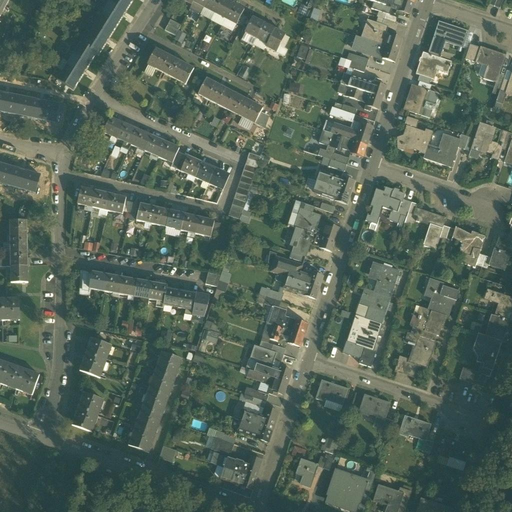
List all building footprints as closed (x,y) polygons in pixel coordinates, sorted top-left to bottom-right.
[(132,1),(130,0),(111,0),(100,19),(115,28),(132,1)] [(208,0),(194,0),(193,3),(204,9),(208,0)] [(221,0),(208,0),(204,9),(214,14),(221,0)] [(224,0),(221,0),(214,14),(225,20),(233,5),(224,0)] [(401,0),(366,0),(367,1),(374,3),(371,10),(388,15),(390,9),(397,11),(396,15),(402,17),(403,14),(410,16),(414,4),(402,0),(401,0)] [(503,0),(496,0),(494,7),(500,9),(503,0)] [(204,9),(193,3),(192,5),(189,10),(198,15),(199,14),(201,14),(201,13),(202,13),(204,9)] [(233,5),(225,20),(236,26),(244,10),(233,5)] [(100,19),(83,46),(96,53),(98,55),(115,28),(100,19)] [(253,19),(245,34),(256,39),(264,24),(253,19)] [(391,23),(384,20),(382,26),(388,28),(388,29),(395,31),(397,25),(391,23)] [(181,26),(170,21),(167,26),(178,31),(181,26)] [(382,26),(367,21),(361,39),(386,47),(389,36),(386,35),(388,29),(388,28),(382,26)] [(468,32),(439,23),(430,49),(442,53),(445,43),(463,49),(468,32)] [(275,30),(264,24),(256,39),(267,45),(275,30)] [(178,31),(167,26),(165,31),(175,37),(178,31)] [(267,45),(265,48),(276,53),(285,36),(275,30),(267,45)] [(402,40),(389,36),(386,47),(398,51),(402,40)] [(361,39),(357,38),(353,50),(382,59),(386,47),(361,39)] [(80,44),(58,80),(73,90),(96,53),(83,46),(80,44)] [(309,62),(313,49),(300,45),(296,58),(309,62)] [(480,49),(470,45),(465,60),(475,63),(480,49)] [(398,51),(386,47),(382,59),(383,60),(383,62),(387,64),(387,61),(394,63),(398,51)] [(506,56),(480,48),(480,49),(475,63),(491,69),(486,81),(495,84),(496,84),(499,76),(506,56)] [(193,69),(155,49),(147,64),(185,85),(193,69)] [(442,53),(430,49),(428,55),(440,59),(442,53)] [(428,55),(423,53),(416,75),(420,76),(434,81),(438,68),(448,72),(451,63),(440,59),(428,55)] [(367,60),(349,54),(346,61),(350,62),(365,67),(367,60)] [(365,67),(350,62),(348,68),(363,73),(365,67)] [(240,77),(245,79),(249,69),(244,67),(240,77)] [(373,83),(351,76),(348,87),(360,92),(369,94),(373,83)] [(431,80),(420,76),(418,82),(419,82),(429,86),(431,80)] [(495,84),(492,94),(498,96),(503,80),(504,77),(499,76),(496,84),(495,84)] [(381,81),(375,79),(373,83),(369,94),(370,95),(382,99),(386,87),(380,85),(381,81)] [(234,95),(206,80),(198,95),(226,110),(234,95)] [(509,82),(503,80),(500,92),(505,94),(509,82)] [(429,86),(419,82),(417,88),(429,92),(431,86),(429,86)] [(290,83),(289,91),(298,93),(299,85),(290,83)] [(348,87),(340,85),(338,93),(343,95),(342,96),(350,99),(353,89),(348,87)] [(417,88),(411,86),(403,111),(430,120),(431,118),(434,119),(440,102),(437,101),(439,95),(429,92),(417,88)] [(360,92),(353,89),(350,99),(357,101),(360,92)] [(369,94),(360,92),(357,101),(367,105),(370,95),(369,94)] [(505,94),(500,92),(496,103),(502,106),(506,94),(505,94)] [(0,110),(7,111),(6,114),(15,115),(18,98),(7,96),(0,94),(0,110)] [(246,101),(234,95),(226,110),(254,125),(260,114),(262,109),(250,103),(246,101)] [(382,99),(370,95),(367,105),(366,106),(371,108),(379,110),(382,99)] [(34,101),(18,98),(15,115),(20,116),(20,114),(27,116),(27,118),(42,121),(42,119),(48,120),(48,122),(54,123),(57,106),(41,102),(41,103),(34,101)] [(356,110),(343,106),(341,111),(341,112),(354,116),(356,110)] [(354,116),(341,112),(341,111),(332,108),(329,116),(352,124),(355,116),(354,116)] [(268,117),(260,114),(254,125),(263,130),(268,117)] [(418,122),(407,118),(404,125),(416,129),(418,122)] [(118,122),(110,119),(103,134),(110,137),(111,135),(118,138),(124,125),(117,123),(118,122)] [(485,125),(480,123),(474,140),(471,150),(472,151),(480,154),(485,155),(486,153),(492,155),(491,159),(498,161),(503,146),(492,142),(496,129),(492,127),(485,125)] [(373,128),(360,124),(358,130),(371,134),(373,128)] [(131,128),(124,125),(118,138),(117,140),(124,143),(125,141),(132,144),(137,131),(131,129),(131,128)] [(357,132),(335,125),(332,135),(345,139),(354,142),(357,132)] [(416,129),(404,125),(402,130),(406,131),(405,136),(396,139),(397,150),(403,151),(405,146),(415,149),(414,151),(419,152),(418,153),(425,155),(428,146),(432,132),(425,130),(424,133),(416,130),(416,129)] [(371,134),(358,130),(357,132),(354,142),(367,146),(371,134)] [(145,135),(138,131),(137,131),(132,144),(131,146),(138,149),(139,147),(145,150),(151,138),(145,135)] [(332,135),(323,132),(319,144),(328,147),(332,135)] [(345,139),(332,135),(328,147),(336,150),(341,151),(342,148),(345,139)] [(468,138),(460,135),(458,141),(460,141),(458,148),(464,150),(468,138)] [(439,150),(428,146),(425,155),(424,158),(451,167),(458,148),(460,141),(458,141),(443,136),(439,150)] [(159,140),(151,137),(151,138),(145,150),(144,152),(152,156),(153,154),(159,156),(165,144),(159,141),(159,140)] [(474,140),(468,138),(464,150),(470,152),(471,152),(472,151),(471,150),(474,140)] [(354,142),(345,139),(342,148),(351,152),(354,142)] [(367,146),(354,142),(351,152),(350,153),(363,158),(367,146)] [(173,147),(165,143),(165,144),(159,156),(158,158),(166,162),(167,160),(173,163),(177,153),(179,150),(173,147)] [(326,152),(320,150),(318,156),(323,158),(346,166),(348,159),(334,155),(326,152)] [(480,154),(472,151),(471,152),(470,152),(469,158),(478,161),(480,154)] [(173,163),(172,165),(171,168),(176,171),(182,155),(177,153),(173,163)] [(260,158),(249,154),(247,160),(258,164),(260,158)] [(187,158),(182,155),(176,171),(180,173),(181,173),(187,158)] [(195,161),(187,158),(181,173),(180,173),(189,177),(190,174),(195,177),(201,164),(195,162),(195,161)] [(346,166),(323,158),(321,165),(344,173),(346,166)] [(258,164),(247,160),(245,166),(256,169),(258,164)] [(209,167),(201,164),(195,177),(195,179),(203,182),(203,180),(209,183),(215,170),(209,168),(209,167)] [(22,173),(15,171),(15,170),(0,165),(0,166),(0,183),(0,184),(1,182),(7,184),(7,186),(22,190),(23,189),(29,190),(29,192),(34,194),(39,176),(22,172),(22,173)] [(256,169),(245,166),(243,171),(255,175),(256,169)] [(222,173),(215,170),(209,183),(208,185),(216,188),(217,186),(223,189),(229,177),(222,174),(222,173)] [(255,175),(243,171),(241,177),(253,181),(255,175)] [(342,178),(320,171),(316,182),(338,190),(342,178)] [(253,181),(241,177),(239,183),(251,186),(253,181)] [(355,182),(342,178),(338,190),(351,194),(355,182)] [(338,190),(316,182),(313,191),(321,194),(321,196),(335,200),(338,190)] [(251,186),(239,183),(237,188),(249,192),(251,186)] [(249,192),(237,188),(236,194),(247,198),(249,192)] [(90,191),(81,189),(77,205),(86,207),(86,205),(93,206),(96,193),(90,191)] [(398,225),(406,201),(404,201),(406,195),(399,193),(399,191),(394,190),(394,191),(385,189),(384,193),(376,191),(371,207),(374,208),(371,218),(368,217),(366,223),(371,224),(370,230),(375,232),(383,209),(391,211),(388,221),(398,225)] [(351,194),(338,190),(335,200),(335,201),(347,206),(351,194)] [(104,194),(96,192),(96,193),(93,206),(92,208),(100,210),(101,208),(107,209),(110,196),(104,194)] [(247,198),(236,194),(234,200),(245,203),(247,198)] [(125,199),(119,198),(119,197),(111,195),(107,209),(107,212),(115,213),(115,211),(122,213),(125,199)] [(245,203),(234,200),(232,205),(243,209),(245,203)] [(406,201),(398,225),(397,228),(403,229),(405,224),(408,215),(411,203),(406,201)] [(334,207),(322,203),(319,210),(332,214),(334,207)] [(418,205),(411,203),(408,215),(405,224),(416,223),(418,218),(413,216),(416,209),(417,209),(418,205)] [(314,208),(302,204),(300,209),(313,213),(314,208)] [(155,209),(147,207),(148,207),(139,205),(135,221),(145,223),(145,221),(152,222),(155,209)] [(243,209),(232,205),(230,211),(241,215),(243,209)] [(169,212),(163,211),(155,209),(152,222),(151,225),(160,227),(160,224),(166,226),(169,212)] [(313,213),(300,209),(294,228),(301,230),(322,237),(326,226),(327,225),(319,222),(321,216),(313,213)] [(417,209),(416,209),(413,216),(418,218),(416,223),(415,224),(418,225),(419,224),(430,227),(423,248),(435,252),(439,240),(443,227),(446,219),(417,209)] [(241,215),(230,211),(228,217),(239,221),(241,215)] [(178,214),(169,212),(166,226),(166,228),(174,230),(174,228),(181,229),(184,216),(177,214),(178,214)] [(192,217),(184,215),(181,229),(180,232),(189,234),(190,231),(196,232),(199,219),(192,218),(192,217)] [(207,221),(199,219),(196,232),(195,235),(204,237),(204,234),(211,236),(214,223),(207,221)] [(26,222),(10,222),(10,231),(12,231),(12,237),(26,237),(26,230),(26,222)] [(339,230),(326,226),(322,237),(335,241),(339,230)] [(443,227),(439,240),(445,242),(449,229),(443,227)] [(455,231),(449,229),(445,242),(452,244),(453,241),(452,241),(455,231)] [(474,238),(456,229),(455,231),(452,241),(453,241),(461,245),(459,250),(460,250),(458,255),(464,256),(461,264),(467,266),(467,267),(475,270),(479,255),(481,252),(480,252),(484,238),(475,235),(474,238)] [(322,237),(301,230),(295,249),(307,253),(309,245),(319,248),(322,237)] [(12,237),(10,237),(10,246),(12,246),(13,252),(26,252),(26,246),(27,246),(27,237),(26,237),(12,237)] [(335,241),(322,237),(319,248),(318,250),(331,254),(335,241)] [(509,241),(498,238),(494,250),(491,259),(488,267),(504,272),(510,253),(511,253),(511,241),(509,241)] [(83,250),(98,253),(100,245),(85,242),(83,250)] [(295,249),(293,248),(291,253),(305,258),(307,253),(295,249)] [(13,252),(10,253),(10,260),(10,261),(13,261),(13,267),(27,267),(27,261),(27,252),(26,252),(13,252)] [(305,258),(291,253),(289,259),(303,264),(305,258)] [(485,257),(479,255),(476,267),(481,269),(485,257)] [(310,275),(300,272),(302,266),(275,257),(270,273),(285,278),(285,277),(307,285),(310,275)] [(491,259),(485,257),(481,269),(487,271),(488,267),(491,259)] [(400,273),(373,264),(369,276),(378,279),(373,293),(391,299),(400,273)] [(13,267),(11,267),(11,284),(27,284),(27,267),(13,267)] [(488,272),(485,281),(499,286),(502,277),(488,272)] [(101,275),(92,273),(92,274),(92,273),(91,277),(89,290),(104,293),(107,277),(101,275)] [(323,278),(310,273),(310,275),(307,285),(320,289),(323,278)] [(219,276),(208,274),(206,279),(218,282),(219,276)] [(91,277),(83,275),(82,291),(88,292),(89,290),(91,277)] [(116,278),(107,276),(107,277),(104,293),(112,294),(113,292),(120,293),(122,279),(116,278)] [(307,285),(285,277),(285,278),(282,289),(303,296),(307,285)] [(131,280),(122,279),(120,293),(119,295),(127,297),(128,294),(134,296),(137,282),(130,281),(131,280)] [(218,282),(206,279),(205,285),(217,288),(218,282)] [(145,283),(137,282),(134,296),(134,298),(141,299),(140,303),(147,304),(148,304),(149,301),(152,284),(145,283)] [(459,292),(433,283),(430,291),(426,290),(424,297),(431,299),(430,304),(433,305),(431,312),(446,317),(448,318),(450,310),(451,311),(454,301),(455,302),(459,292)] [(159,286),(152,284),(149,301),(155,302),(156,302),(157,300),(164,301),(166,290),(167,287),(159,286)] [(320,289),(307,285),(303,296),(303,297),(315,301),(320,289)] [(270,292),(262,289),(260,295),(266,297),(268,298),(270,292)] [(174,291),(166,290),(164,301),(163,306),(171,307),(171,305),(178,307),(181,293),(174,292),(174,291)] [(373,293),(364,290),(360,302),(369,305),(365,320),(382,325),(391,299),(373,293)] [(283,296),(270,292),(268,298),(280,302),(283,296)] [(189,294),(181,293),(178,307),(178,309),(186,310),(187,308),(194,309),(196,296),(189,294)] [(498,306),(490,328),(488,328),(485,337),(502,342),(510,317),(511,317),(511,299),(493,293),(489,303),(498,306)] [(209,297),(196,295),(194,309),(193,311),(192,316),(204,318),(207,308),(209,297)] [(257,302),(263,304),(265,297),(259,295),(257,302)] [(268,298),(266,297),(263,306),(275,310),(275,309),(278,310),(280,302),(268,298)] [(19,321),(19,300),(2,300),(2,321),(19,321)] [(164,301),(157,300),(156,302),(155,302),(154,308),(163,310),(163,306),(164,301)] [(431,312),(416,308),(413,317),(420,319),(417,328),(419,329),(417,337),(434,343),(436,336),(438,337),(442,325),(443,326),(446,317),(431,312)] [(295,321),(284,318),(285,312),(278,310),(275,309),(275,310),(270,325),(281,329),(291,332),(295,321)] [(365,320),(355,317),(351,329),(361,332),(356,346),(358,347),(364,349),(373,352),(382,325),(365,320)] [(307,325),(295,321),(291,332),(304,336),(307,325)] [(204,328),(216,332),(218,325),(206,322),(204,328)] [(270,325),(267,324),(263,336),(268,337),(267,340),(269,340),(274,326),(270,325)] [(281,329),(274,326),(269,340),(277,343),(279,335),(281,329)] [(291,332),(281,329),(279,335),(289,338),(291,332)] [(217,344),(219,333),(202,331),(201,341),(217,344)] [(304,336),(291,332),(289,338),(287,344),(300,348),(304,336)] [(485,337),(478,334),(474,345),(480,347),(475,362),(483,365),(482,369),(492,372),(502,342),(485,337)] [(417,337),(414,336),(411,344),(414,345),(409,360),(408,364),(412,365),(418,367),(426,369),(431,355),(432,355),(436,343),(434,343),(417,337)] [(111,347),(91,340),(85,356),(105,363),(111,347)] [(285,350),(261,342),(259,348),(271,352),(283,356),(285,350)] [(352,345),(346,342),(342,354),(348,356),(352,345)] [(356,346),(352,345),(348,356),(354,358),(358,347),(356,346)] [(259,348),(254,346),(249,361),(257,363),(272,368),(274,361),(268,359),(271,352),(259,348)] [(364,349),(358,347),(354,358),(360,360),(364,349)] [(373,352),(364,349),(360,360),(359,364),(370,368),(375,352),(373,352)] [(283,356),(271,352),(268,359),(274,361),(281,364),(283,356)] [(181,360),(162,353),(155,373),(174,380),(181,360)] [(105,363),(85,356),(80,372),(99,379),(105,363)] [(409,360),(399,357),(395,372),(402,374),(406,363),(408,364),(409,360)] [(257,363),(249,361),(246,370),(249,371),(254,372),(257,363)] [(272,368),(257,363),(254,372),(254,373),(258,374),(275,380),(278,370),(272,368)] [(408,364),(406,363),(402,374),(408,376),(412,365),(408,364)] [(23,371),(7,365),(0,385),(16,390),(23,371)] [(418,367),(412,365),(408,376),(414,378),(418,367)] [(292,372),(279,368),(278,370),(275,380),(288,384),(292,372)] [(469,371),(463,369),(459,380),(465,382),(469,371)] [(39,376),(23,371),(16,390),(32,396),(39,376)] [(254,372),(249,371),(247,378),(256,381),(258,374),(254,373),(254,372)] [(474,373),(469,371),(465,382),(471,384),(474,373)] [(174,380),(155,373),(148,391),(168,398),(174,380)] [(480,374),(474,373),(471,384),(476,386),(480,374)] [(275,380),(258,374),(256,381),(261,383),(258,393),(265,395),(268,397),(269,395),(275,397),(277,394),(271,392),(275,380)] [(401,374),(398,381),(411,386),(413,379),(401,374)] [(486,376),(480,374),(476,386),(482,388),(486,376)] [(288,384),(275,380),(271,392),(277,394),(284,396),(288,384)] [(347,390),(321,381),(315,400),(325,403),(325,401),(341,406),(342,407),(342,405),(347,390)] [(258,393),(246,389),(244,396),(263,402),(265,395),(258,393)] [(168,398),(148,391),(142,409),(161,416),(168,398)] [(103,401),(83,394),(77,410),(97,417),(103,401)] [(390,404),(364,395),(358,414),(367,417),(368,415),(377,418),(373,428),(381,431),(385,421),(385,419),(390,404)] [(263,402),(244,396),(241,403),(260,409),(263,402)] [(350,408),(342,405),(342,407),(341,406),(338,417),(346,419),(350,408)] [(260,417),(242,411),(239,421),(259,428),(266,408),(263,408),(260,417)] [(278,413),(266,408),(259,428),(272,432),(278,413)] [(161,416),(142,409),(135,428),(154,435),(161,416)] [(97,417),(77,410),(72,426),(91,433),(97,417)] [(431,426),(404,417),(398,436),(408,439),(409,437),(424,442),(426,443),(426,441),(431,426)] [(100,419),(99,428),(111,429),(112,421),(100,419)] [(385,419),(385,421),(381,431),(389,433),(393,422),(385,419)] [(259,428),(239,421),(235,432),(256,439),(259,428)] [(154,435),(135,428),(128,447),(148,454),(154,435)] [(272,432),(259,428),(256,439),(255,440),(268,444),(272,432)] [(224,435),(217,432),(214,439),(221,441),(223,435),(224,436),(224,435)] [(224,436),(223,435),(221,441),(234,446),(236,440),(224,436)] [(333,454),(336,441),(326,438),(322,450),(333,454)] [(221,441),(214,439),(211,450),(230,457),(234,446),(221,441)] [(471,447),(445,439),(438,457),(448,461),(449,459),(465,464),(466,464),(466,463),(471,447)] [(433,444),(426,441),(426,443),(424,442),(421,453),(429,455),(433,444)] [(303,459),(306,450),(294,446),(291,455),(303,459)] [(176,452),(163,448),(159,459),(172,464),(176,452)] [(227,458),(217,454),(214,465),(217,466),(224,469),(227,458)] [(262,462),(249,457),(247,465),(243,475),(256,480),(262,462)] [(327,460),(320,457),(317,466),(318,466),(317,468),(323,470),(327,460)] [(247,465),(227,458),(224,469),(243,475),(247,465)] [(317,466),(301,460),(295,475),(304,478),(301,486),(310,489),(317,468),(318,466),(317,466)] [(473,466),(466,463),(466,464),(465,464),(461,474),(469,477),(473,466)] [(224,469),(217,466),(214,475),(217,478),(220,479),(224,469)] [(243,475),(224,469),(220,479),(220,480),(240,486),(243,475)] [(367,482),(336,472),(328,497),(338,500),(337,505),(353,510),(355,505),(359,506),(364,491),(367,482)] [(375,476),(369,474),(367,482),(364,491),(370,493),(375,476)] [(256,480),(243,475),(240,486),(240,487),(252,492),(256,480)] [(403,494),(378,486),(373,502),(386,506),(384,511),(397,511),(400,503),(403,494)] [(411,493),(404,490),(403,494),(400,503),(406,505),(411,493)] [(452,511),(453,511),(421,500),(416,511),(452,511)]
